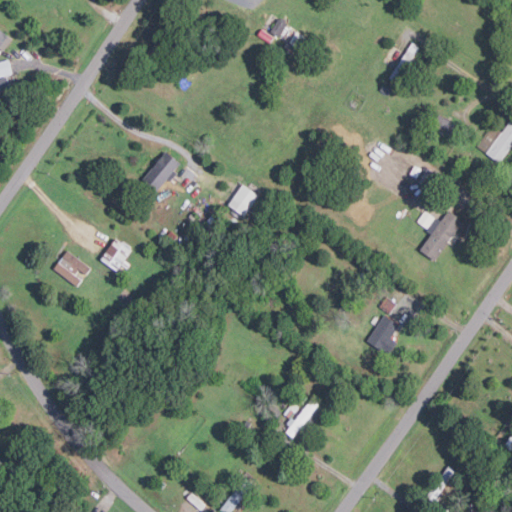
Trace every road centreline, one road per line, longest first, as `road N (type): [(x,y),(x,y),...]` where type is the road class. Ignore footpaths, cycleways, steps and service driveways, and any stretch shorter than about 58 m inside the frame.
road 1 (residential): [(511,268),(340,511),(133,500),(62,421),(0,317)]
road 2 (residential): [(0,201),(137,0)]
